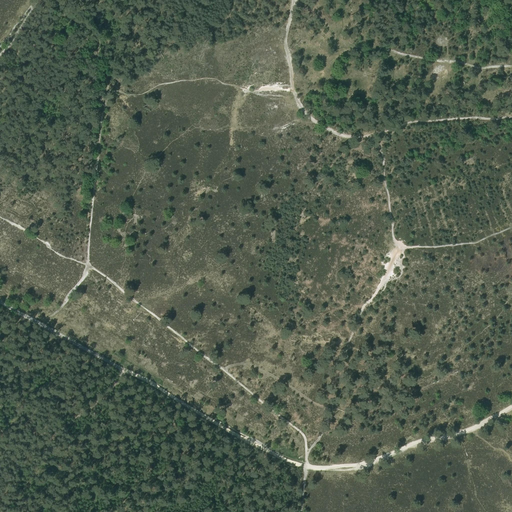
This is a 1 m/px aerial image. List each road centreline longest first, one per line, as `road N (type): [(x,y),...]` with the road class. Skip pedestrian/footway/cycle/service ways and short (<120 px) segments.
road 1 (unknown): [(511,391),(373,457),(321,463),(249,437),(152,383)]
road 2 (track): [(511,116),(431,119),(364,135),(332,131),(293,92),(285,34),(293,0)]
road 3 (track): [(86,265),(300,431),(305,466)]
road 4 (track): [(39,322),(305,466)]
road 5 (track): [(100,0),(107,90),(86,265)]
road 6 (track): [(305,466),(371,462),(474,427),(511,405)]
